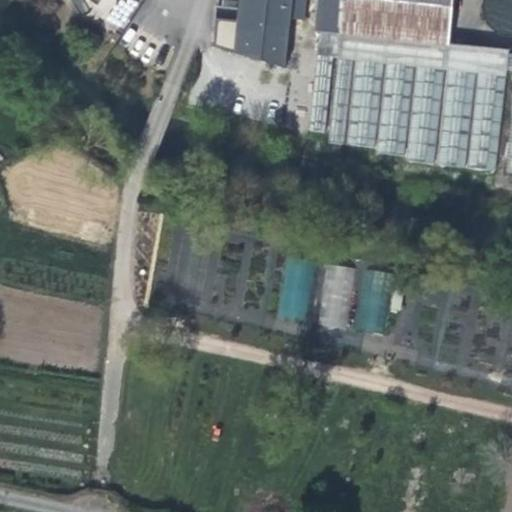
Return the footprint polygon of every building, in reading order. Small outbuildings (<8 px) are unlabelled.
[(238,0),(235,31),(261,34),(262,26),(285,29),(287,18),(299,20),(300,0),(238,0)] [(318,0),(315,32),(317,32),(333,33),(338,34),(341,0),(318,0)] [(341,0),(338,34),(326,143),(366,148),(366,152),(392,155),(392,161),(492,172),(504,72),(511,72),(511,97),(504,172),(511,173),(511,55),(506,55),(506,52),(444,45),(448,11),(449,0),(341,0)] [(511,34),(511,0),(482,0),(480,6),(481,16),(486,26),(494,32),(504,35),(511,34)] [(333,33),(317,32),(306,130),(321,132),(333,33)] [(305,321),(314,264),(287,260),(278,317),(305,321)] [(321,326),(351,328),(354,267),(324,265),(321,326)] [(353,327),(380,333),(392,274),(365,269),(353,327)]
